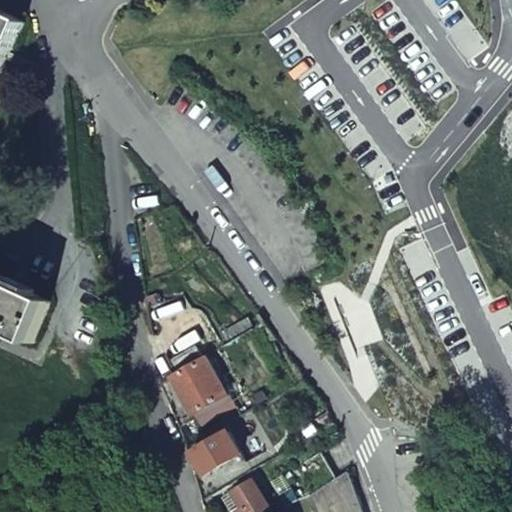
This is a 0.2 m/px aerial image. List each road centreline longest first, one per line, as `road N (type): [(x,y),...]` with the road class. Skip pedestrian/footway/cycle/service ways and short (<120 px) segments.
road 1 (residential): [(105,71),(368,445),(388,511)]
road 2 (residential): [(105,71),(103,146),(159,425),(187,511)]
